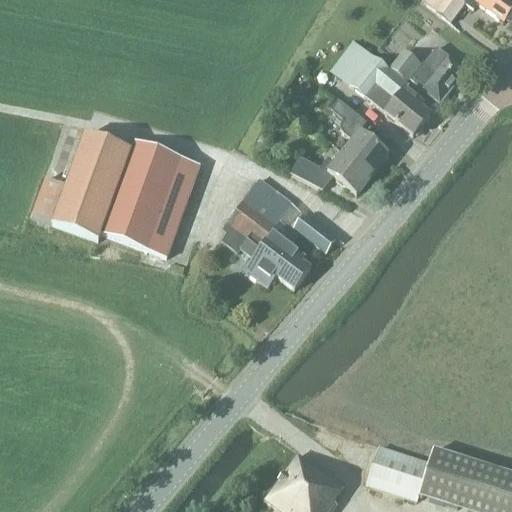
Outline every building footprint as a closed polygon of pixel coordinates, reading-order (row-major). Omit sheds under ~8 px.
[(424,0),(421,5),(435,15),(445,0),(424,0)] [(464,6),(455,0),(445,0),(435,15),(450,26),(464,6)] [(465,0),(501,26),(511,11),(511,10),(497,0),(465,0)] [(353,46),(330,76),(349,92),(412,141),(427,121),(419,115),(423,110),(404,95),(408,90),(405,87),(388,74),(373,62),(353,46)] [(436,50),(409,84),(439,108),(466,75),(436,50)] [(403,54),(388,74),(405,87),(420,68),(403,54)] [(352,148),(343,159),(371,181),(386,162),(358,139),(366,129),(339,107),(330,118),(342,127),(341,129),(341,130),(340,132),(340,134),(340,135),(341,137),(341,139),(342,140),(352,148)] [(98,245),(100,238),(166,261),(199,171),(133,147),(131,154),(84,137),(65,190),(52,228),(98,245)] [(371,181),(343,159),(335,169),(326,163),(319,171),(298,160),(290,177),(318,192),(328,180),(355,201),(371,181)] [(52,228),(65,190),(47,183),(33,222),(52,228)] [(259,183),(245,202),(277,225),(291,206),(289,205),(261,184),(259,183)] [(245,202),(225,229),(246,245),(260,255),(280,228),(277,225),(245,202)] [(304,220),(294,234),(327,258),(337,244),(304,220)] [(254,263),(245,275),(268,293),(277,281),(294,294),(309,273),(301,266),(304,262),(291,252),(299,242),(292,237),(280,228),(260,255),(254,263)] [(226,237),(220,244),(238,257),(240,253),(246,245),(225,229),(222,234),(226,237)] [(379,451),(367,490),(416,506),(418,500),(455,511),(511,511),(511,480),(433,454),(429,467),(379,451)] [(298,460),(270,497),(262,507),(269,511),(336,511),(331,508),(342,494),(298,460)]
